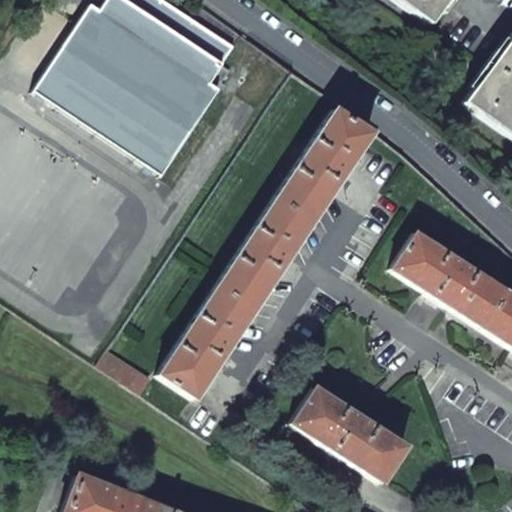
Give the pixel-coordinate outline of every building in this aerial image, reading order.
[(231,48),(156,0),(90,0),(31,94),(158,178),(227,72),(219,67),(231,48)] [(445,0),(390,0),(427,26),(445,0)] [(511,32),(461,105),(511,141),(511,32)] [(371,132),(334,108),(275,197),(312,221),(371,132)] [(312,221),(275,197),(217,284),(252,309),(312,221)] [(475,331),(499,295),(410,236),(386,272),(475,331)] [(252,309),(217,284),(159,375),(194,398),(252,309)] [(511,303),(499,295),(475,331),(511,355),(511,303)] [(147,382),(103,353),(93,369),(136,399),(147,382)] [(401,450),(310,390),(285,427),(376,487),(401,450)] [(161,511),(73,478),(59,511),(161,511)]
